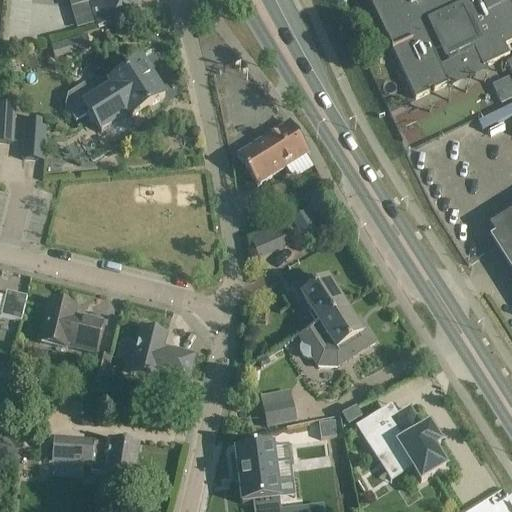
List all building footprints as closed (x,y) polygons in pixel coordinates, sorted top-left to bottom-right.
[(109,26),(140,18),(135,0),(101,0),(103,3),(91,7),(97,29),(109,26)] [(432,89),(434,93),(448,86),(433,55),(440,52),(445,62),(473,49),(483,70),(509,57),(505,48),(511,44),(511,8),(510,4),(506,6),(503,0),(371,0),(367,2),(415,101),(429,95),(428,91),(432,89)] [(89,37),(53,46),(57,60),(92,50),(89,37)] [(68,96),(66,107),(76,124),(88,116),(92,121),(154,82),(143,64),(108,86),(110,90),(108,91),(104,84),(99,84),(88,91),(84,86),(68,96)] [(511,86),(509,80),(493,88),(500,104),(511,98),(511,86)] [(128,118),(130,122),(165,100),(154,82),(92,121),(101,135),(128,118)] [(12,121),(0,119),(0,145),(11,146),(12,121)] [(23,148),(22,162),(40,163),(41,149),(43,123),(25,122),(24,133),(23,142),(23,148)] [(251,148),(236,158),(256,190),(271,180),(309,156),(289,125),(251,148)] [(281,187),(266,195),(277,216),(291,208),(288,202),(281,187)] [(316,221),(326,215),(319,204),(309,211),(316,221)] [(304,245),(320,235),(307,215),(290,225),(304,245)] [(511,264),(511,218),(491,231),(511,264)] [(283,230),(262,239),(270,256),(291,247),(283,230)] [(303,302),(319,326),(345,310),(327,283),(317,290),(310,279),(291,291),(300,304),(303,302)] [(21,324),(28,298),(6,293),(0,319),(21,324)] [(41,327),(38,339),(39,341),(40,341),(39,345),(66,352),(67,349),(95,356),(102,325),(74,319),(76,311),(49,304),(44,326),(42,326),(41,327)] [(319,326),(319,327),(298,341),(302,346),(299,350),(299,356),(302,361),(307,363),(313,363),(318,371),(338,372),(376,347),(367,334),(362,337),(345,310),(319,326)] [(166,338),(160,337),(161,335),(160,332),(157,329),(154,328),(150,329),(148,332),(147,334),(141,332),(130,375),(156,382),(156,380),(188,388),(195,358),(164,350),(166,338)] [(110,359),(95,356),(88,384),(103,388),(110,359)] [(267,359),(257,364),(261,370),(270,364),(267,359)] [(141,383),(138,397),(152,400),(155,387),(141,383)] [(99,398),(97,416),(108,417),(110,399),(99,398)] [(295,424),(291,404),(263,410),(267,430),(295,424)] [(356,410),(342,418),(348,428),(361,420),(356,410)] [(430,431),(423,435),(410,415),(364,444),(378,466),(390,458),(404,480),(413,474),(422,487),(446,472),(434,453),(441,449),(430,431)] [(334,425),(318,427),(320,442),(336,440),(334,425)] [(110,445),(110,448),(96,445),(95,442),(52,441),(52,448),(51,483),(82,485),(82,468),(91,468),(90,474),(106,477),(132,481),(137,449),(110,445)] [(272,449),(235,454),(237,474),(239,486),(242,507),(252,505),(253,505),(254,511),(323,511),(322,509),(298,511),(279,511),(278,502),(279,502),(272,450),(272,449)]
